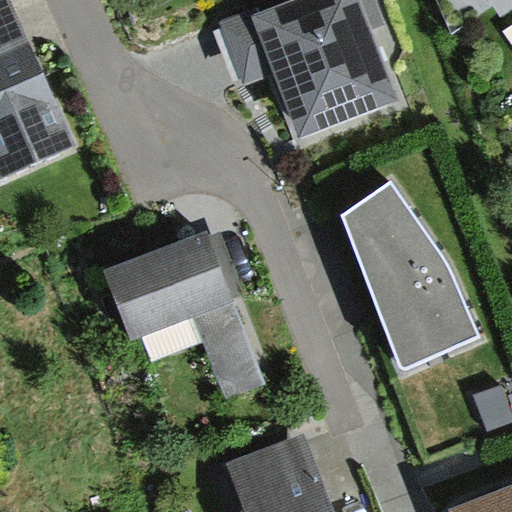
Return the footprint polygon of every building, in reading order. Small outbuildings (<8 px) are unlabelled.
[(9,0),(0,0),(0,163),(1,167),(67,141),(9,0)] [(390,108),(352,0),(311,0),(252,25),(296,142),(390,108)] [(511,0),(489,0),(497,10),(511,0)] [(391,179),(341,204),(401,362),(471,336),(448,259),(391,179)] [(209,225),(107,260),(131,332),(194,310),(224,395),(263,381),(209,225)] [(337,511),(305,428),(227,458),(247,511),(337,511)] [(511,511),(511,487),(458,507),(459,511),(511,511)]
